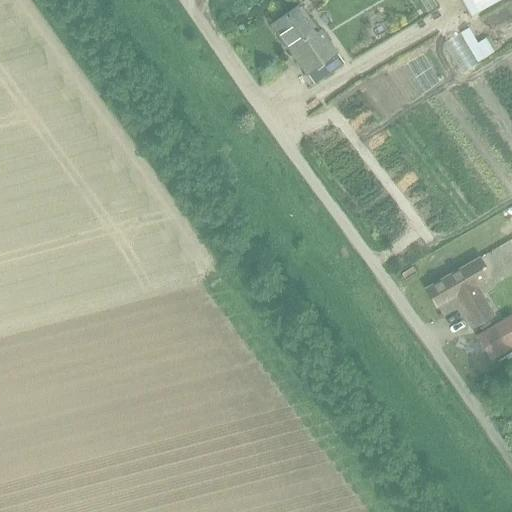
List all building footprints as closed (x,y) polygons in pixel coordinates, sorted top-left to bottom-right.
[(459,0),(469,16),(497,0),(459,0)] [(300,4),(271,26),(312,83),(341,62),(335,54),(336,53),(319,30),(315,33),(307,22),(311,19),(300,4)] [(482,30),(472,35),(464,19),(443,30),(459,61),(490,45),(482,30)] [(436,307),(453,297),(471,328),(493,315),(475,285),(489,276),(479,258),(425,289),(436,307)] [(511,314),(476,334),(489,359),(511,346),(511,314)]
